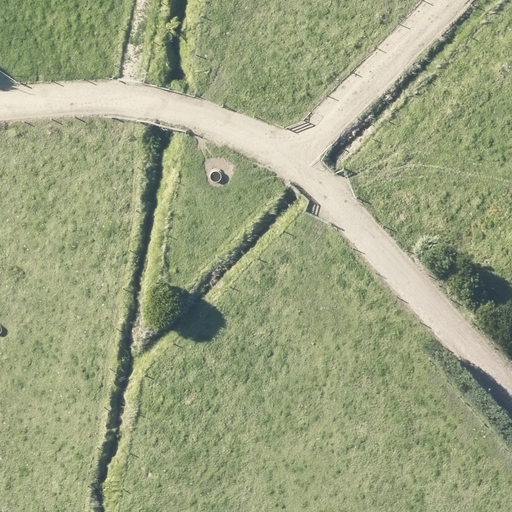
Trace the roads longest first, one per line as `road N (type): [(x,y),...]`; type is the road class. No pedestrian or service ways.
road 1 (track): [(511,391),(327,189),(269,152),(210,132),(99,117),(0,125)]
road 2 (track): [(299,172),(472,0)]
